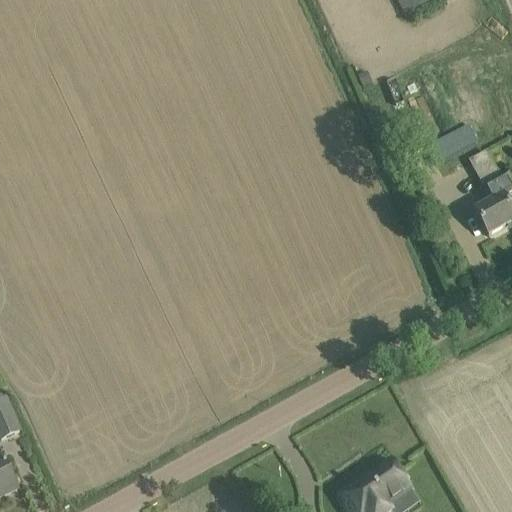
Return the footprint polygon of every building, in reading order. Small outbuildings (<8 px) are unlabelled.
[(397,0),(407,17),(438,0),(397,0)] [(489,207),(475,215),(488,238),(511,225),(511,214),(506,204),(511,201),(511,178),(509,174),(479,191),(489,207)] [(9,402),(0,405),(0,442),(0,443),(21,435),(20,433),(9,402)] [(3,458),(0,458),(0,498),(18,491),(3,458)] [(365,477),(337,497),(345,510),(344,511),(345,511),(388,511),(387,510),(412,494),(412,493),(391,462),(366,479),(365,477)]
